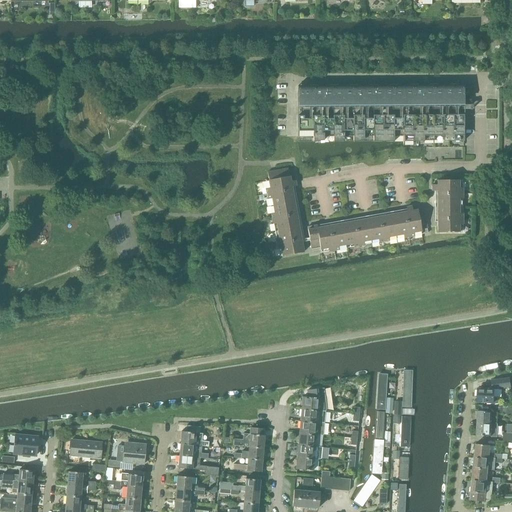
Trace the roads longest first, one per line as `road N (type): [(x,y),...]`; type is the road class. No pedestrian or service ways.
road 1 (residential): [(479,79),(290,79),(291,130)]
road 2 (residential): [(319,181),(397,168),(480,167)]
road 3 (residential): [(455,511),(468,385)]
